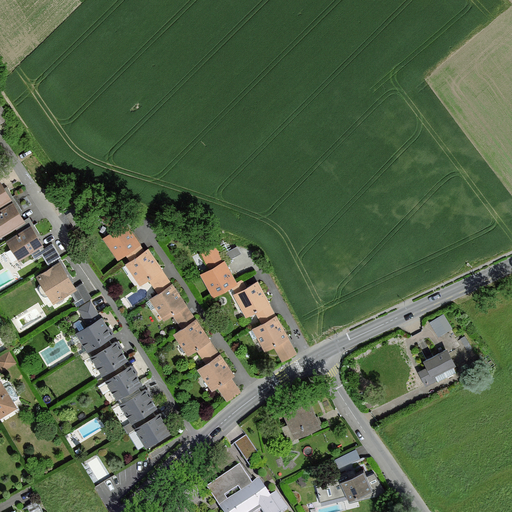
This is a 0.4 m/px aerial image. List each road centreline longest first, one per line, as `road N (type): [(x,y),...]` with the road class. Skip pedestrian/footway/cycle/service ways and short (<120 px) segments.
road 1 (tertiary): [(129,511),(238,408),(319,353)]
road 2 (tertiary): [(319,353),(511,262)]
road 3 (residential): [(319,353),(423,511)]
